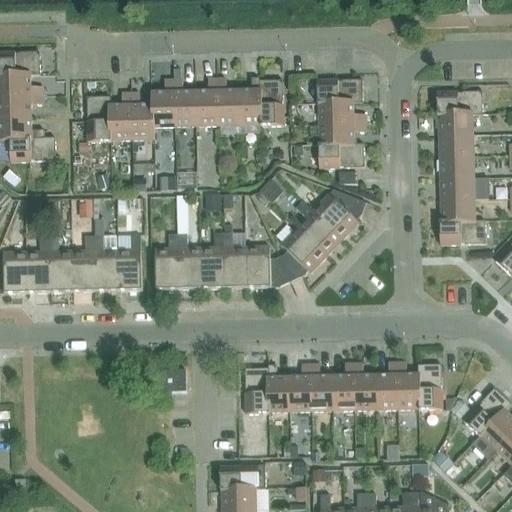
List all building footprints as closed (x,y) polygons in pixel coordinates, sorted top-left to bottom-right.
[(31,78),(40,78),(40,54),(0,55),(0,77),(31,77),(31,78)] [(43,89),(31,90),(31,78),(31,77),(0,77),(0,99),(44,98),(43,89)] [(251,93),(250,93),(239,93),(240,128),(260,127),(261,127),(261,83),(260,83),(259,80),(251,81),(251,93)] [(208,94),(207,94),(196,94),(196,129),(218,128),(217,81),(208,81),(208,94)] [(239,93),(226,94),(226,81),(217,81),(218,128),(240,128),(239,93)] [(165,95),(164,95),(151,95),(151,108),(152,108),(153,130),(154,130),(175,129),(174,82),(165,82),(165,95)] [(196,94),(183,95),(183,82),(181,82),(174,82),(175,129),(196,129),(196,94)] [(317,107),(319,107),(319,105),(353,104),(353,106),(363,106),(362,82),(317,83),(317,107)] [(261,127),(260,127),(260,129),(284,128),(283,83),(261,83),(261,127)] [(437,119),(438,119),(438,117),(473,116),(473,118),(483,117),(482,94),(437,95),(437,119)] [(152,108),(151,108),(150,108),(140,108),(140,95),(130,96),(131,143),(154,142),(154,130),(153,130),(152,108)] [(122,108),(111,108),(109,108),(110,143),(111,143),(131,143),(130,96),(122,96),(122,108)] [(0,99),(0,120),(32,120),(31,108),(44,107),(44,98),(0,99)] [(111,108),(110,99),(87,99),(87,145),(111,144),(111,143),(110,143),(109,108),(111,108)] [(319,105),(319,107),(319,127),(366,126),(366,117),(354,117),(353,106),(353,104),(319,105)] [(438,119),(439,139),(474,138),(473,118),(473,116),(438,117),(438,119)] [(0,143),(10,143),(10,142),(45,142),(45,140),(44,132),(32,133),(32,120),(0,120),(0,143)] [(319,127),(320,147),(320,149),(354,148),(354,147),(354,135),(366,135),(366,126),(319,127)] [(439,139),(439,160),(474,160),(474,138),(439,139)] [(10,142),(10,143),(10,165),(56,164),(55,140),(45,140),(45,142),(10,142)] [(88,145),(80,146),(80,154),(88,154),(88,145)] [(364,146),(354,147),(354,148),(320,149),(320,147),(318,147),(319,171),(364,170),(364,146)] [(304,150),(295,150),(295,158),(304,158),(304,150)] [(439,160),(440,182),(475,181),(474,160),(439,160)] [(9,174),(4,180),(14,190),(19,184),(9,174)] [(197,175),(177,176),(178,193),(197,193),(197,175)] [(107,176),(98,179),(102,192),(111,189),(107,176)] [(358,176),(340,176),(340,187),(359,187),(358,176)] [(175,180),(161,181),(161,194),(176,193),(175,180)] [(440,182),(440,204),(475,203),(475,181),(440,182)] [(146,183),(135,183),(135,194),(147,194),(146,183)] [(270,184),(260,194),(272,205),(279,198),(279,193),(270,184)] [(4,191),(0,194),(0,206),(2,209),(10,200),(12,198),(4,191)] [(362,217),(366,207),(366,205),(333,192),(313,214),(342,242),(358,225),(356,223),(362,217)] [(221,198),(206,198),(207,210),(221,210),(221,198)] [(232,198),(223,198),(223,212),(232,211),(232,198)] [(186,199),(177,199),(177,211),(186,211),(186,199)] [(260,202),(259,203),(265,208),(269,204),(263,199),(260,202)] [(93,202),(79,203),(79,221),(93,220),(93,202)] [(440,204),(441,224),(441,225),(475,225),(475,223),(475,203),(440,204)] [(301,227),(297,230),(327,258),(342,242),(313,214),(302,204),(296,211),(306,221),(301,227)] [(292,218),(288,222),(297,230),(301,227),(292,218)] [(104,222),(95,222),(95,239),(104,239),(104,222)] [(441,225),(441,224),(440,224),(440,248),(485,247),(485,223),(475,223),(475,225),(441,225)] [(279,259),(290,285),(302,279),(308,273),(310,276),(327,258),(297,230),(281,247),(287,253),(284,257),(279,259)] [(214,250),(201,251),(202,292),(225,291),(223,236),(214,236),(214,250)] [(233,236),(223,236),(225,291),(248,291),(246,250),(233,250),(233,236)] [(168,237),(169,251),(155,252),(156,293),(179,292),(178,237),(168,237)] [(187,237),(178,237),(179,292),(202,292),(201,251),(188,251),(187,237)] [(96,294),(119,294),(118,253),(117,253),(116,238),(104,239),(95,239),(96,294)] [(131,252),(118,253),(119,294),(142,293),(141,238),(131,238),(131,252)] [(85,254),(72,254),(73,295),(96,294),(95,239),(85,239),(85,254)] [(40,255),(26,255),(27,296),(50,295),(49,240),(40,240),(40,255)] [(59,240),(49,240),(50,295),(73,295),(72,254),(59,254),(59,240)] [(511,279),(511,278),(511,277),(511,276),(511,244),(494,263),(511,279)] [(270,249),(246,250),(248,291),(279,290),(290,285),(279,259),(275,261),(270,261),(270,249)] [(0,296),(27,296),(26,255),(3,256),(3,268),(0,267),(0,296)] [(388,378),(376,378),(377,413),(398,412),(397,365),(388,365),(388,378)] [(406,365),(397,365),(398,412),(419,412),(420,412),(419,377),(418,377),(406,377),(406,365)] [(345,379),(332,379),(333,414),(355,413),(354,366),(345,366),(345,379)] [(363,366),(354,366),(355,413),(377,413),(376,378),(363,378),(363,366)] [(302,380),(289,380),(290,415),(312,414),(311,367),(302,367),(302,380)] [(319,367),(311,367),(312,414),(333,414),(332,379),(320,379),(319,367)] [(418,368),(418,377),(419,377),(420,412),(419,412),(419,413),(442,412),(441,367),(418,368)] [(268,371),(267,371),(268,415),(270,415),(290,415),(289,380),(277,380),(276,368),(268,368),(268,371)] [(270,416),(270,415),(268,415),(267,371),(245,372),(246,417),(270,416)] [(162,395),(183,395),(187,394),(186,372),(161,373),(162,395)] [(480,440),(481,439),(480,438),(504,413),(505,414),(511,407),(494,391),(463,423),(480,440)] [(446,402),(446,413),(450,413),(455,401),(446,402)] [(460,404),(452,412),(460,420),(468,412),(460,404)] [(480,438),(481,439),(496,453),(511,435),(511,420),(505,414),(504,413),(480,438)] [(511,435),(496,453),(511,468),(511,467),(511,435)] [(365,451),(356,451),(357,460),(365,460),(365,451)] [(439,457),(433,463),(445,474),(451,468),(439,457)] [(304,465),(296,465),(296,477),(305,477),(304,465)] [(221,493),(222,493),(222,492),(256,491),(256,493),(266,492),(265,469),(220,470),(221,493)] [(327,472),(314,472),(314,484),(327,484),(327,472)] [(26,492),(26,482),(15,482),(16,492),(26,492)] [(297,503),(306,503),(306,490),(297,490),(297,503)] [(222,492),(222,493),(222,507),(222,511),(256,511),(256,493),(256,491),(222,492)] [(403,510),(389,510),(389,511),(412,511),(412,495),(402,495),(403,510)] [(412,511),(435,511),(435,509),(422,509),(421,495),(412,495),(412,511)] [(350,511),(344,511),(343,511),(366,511),(366,496),(357,496),(357,511),(350,511)] [(376,496),(366,496),(366,511),(389,511),(389,510),(376,510),(376,496)] [(320,511),(343,511),(344,511),(331,511),(330,497),(320,497),(320,511)]
